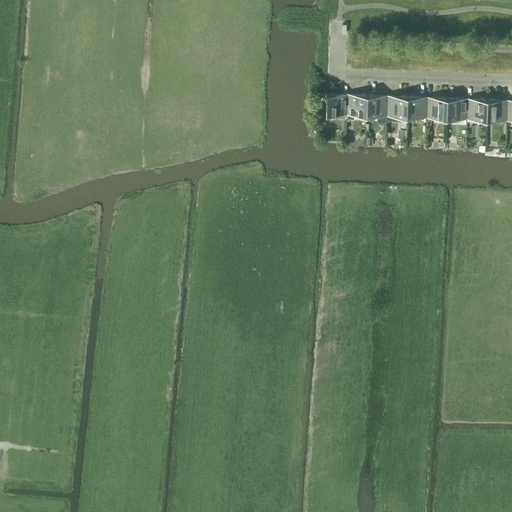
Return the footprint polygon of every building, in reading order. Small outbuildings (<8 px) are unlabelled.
[(347,113),(347,93),(327,92),(326,112),(347,113)] [(366,113),(367,93),(347,93),(347,113),(347,118),(355,118),(355,113),(366,113)] [(387,94),(367,93),(366,113),(387,114),(387,94)] [(407,95),(387,94),(387,114),(406,115),(407,95)] [(427,96),(407,95),(406,115),(427,116),(427,96)] [(447,96),(427,96),(427,116),(446,116),(447,96)] [(468,97),(447,96),(446,116),(467,117),(468,97)] [(487,98),(468,97),(467,117),(486,118),(487,98)] [(507,99),(487,98),(486,118),(506,118),(507,99)]
